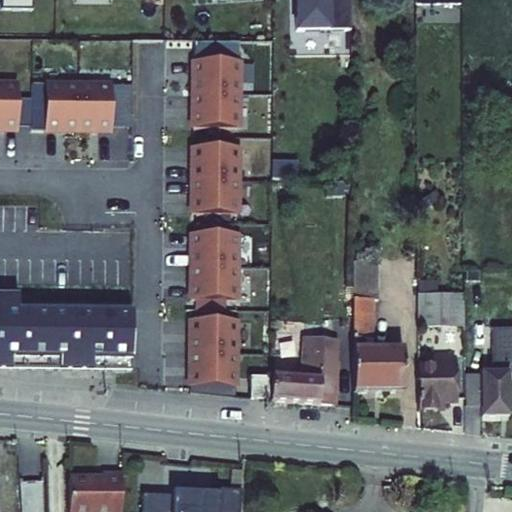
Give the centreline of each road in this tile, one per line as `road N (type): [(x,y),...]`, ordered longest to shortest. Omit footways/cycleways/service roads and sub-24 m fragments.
road 1 (tertiary): [(511,466),(0,414)]
road 2 (residential): [(150,181),(150,369)]
road 3 (residential): [(0,180),(150,181)]
road 4 (residential): [(150,181),(151,58)]
